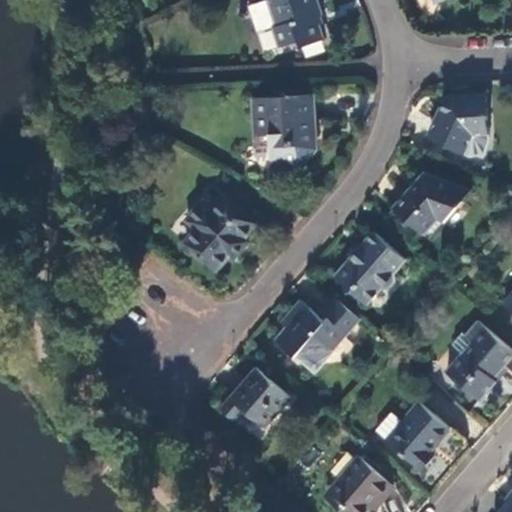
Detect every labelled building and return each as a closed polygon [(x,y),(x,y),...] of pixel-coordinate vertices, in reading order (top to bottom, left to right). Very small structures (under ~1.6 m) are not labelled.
[(316,0),(270,0),(278,25),(273,28),(279,45),(298,40),(300,45),(322,39),(314,16),(321,14),(316,0)] [(313,94),(253,97),(255,147),(271,146),(271,162),(297,162),(309,148),(309,122),(314,121),(313,94)] [(488,135),(486,95),(451,97),(445,110),(441,109),(427,138),(465,154),(473,135),(488,135)] [(446,97),(441,109),(445,110),(451,97),(446,97)] [(488,142),(488,135),(473,135),(465,154),(470,156),(477,142),(488,142)] [(290,171),(297,162),(271,162),(272,171),(271,175),(290,175),(290,171)] [(470,190),(424,172),(394,208),(423,233),(437,218),(443,223),(470,190)] [(256,223),(224,196),(213,209),(202,200),(185,219),(195,228),(184,243),(216,270),(228,256),(233,258),(248,240),(245,237),(256,223)] [(405,259),(373,231),(335,276),(346,286),(351,285),(356,290),(356,296),(366,304),(380,288),(386,288),(394,278),(394,273),(405,259)] [(337,298),(321,317),(325,320),(327,316),(345,332),(359,317),(337,298)] [(333,351),(331,349),(345,332),(327,316),(325,320),(321,317),(301,300),(282,322),(286,327),(276,340),(315,373),(333,351)] [(511,355),(511,350),(478,321),(466,334),(464,331),(453,344),(462,352),(446,372),(479,400),(496,381),(492,378),(511,355)] [(290,398),(256,367),(220,409),(233,420),(243,410),(264,428),(290,398)] [(449,429),(418,403),(402,423),(387,440),(420,469),(433,454),(429,451),(449,429)] [(376,431),(387,440),(402,423),(391,414),(376,431)] [(392,485),(358,455),(327,492),(351,511),(363,511),(377,496),(380,499),(392,485)] [(511,511),(511,481),(509,485),(511,487),(511,497),(500,511),(511,511)] [(342,511),(351,511),(327,492),(324,496),(342,511)]
